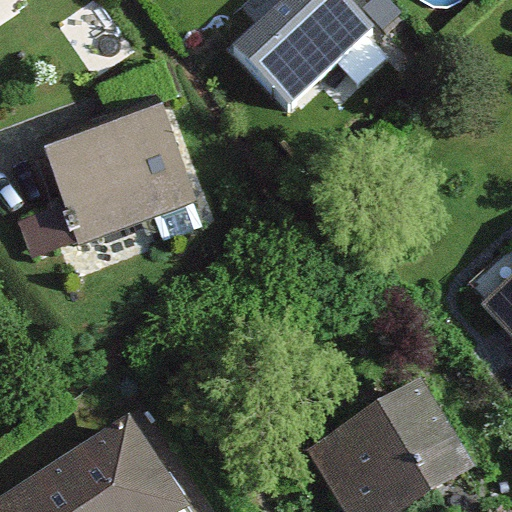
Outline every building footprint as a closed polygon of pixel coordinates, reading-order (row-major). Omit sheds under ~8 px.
[(295,0),(237,53),(291,113),(374,37),(339,0),(295,0)] [(162,107),(46,149),(79,241),(196,199),(162,107)] [(511,280),(482,308),(511,340),(511,280)] [(412,402),(311,464),(340,511),(422,511),(464,486),(412,402)] [(184,511),(140,427),(0,506),(0,511),(184,511)]
